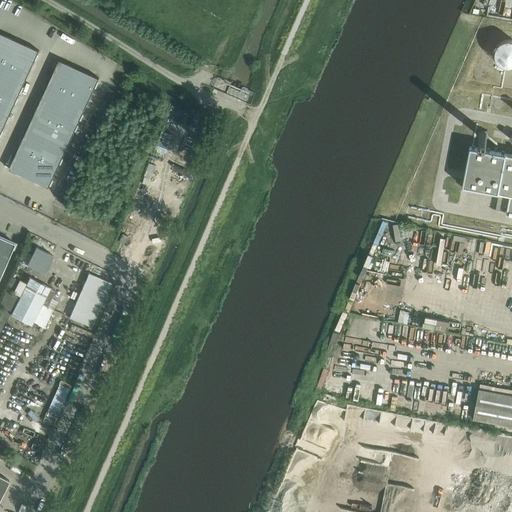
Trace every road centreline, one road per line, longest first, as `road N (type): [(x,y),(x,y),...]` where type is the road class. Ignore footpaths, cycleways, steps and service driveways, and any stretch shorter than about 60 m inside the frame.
road 1 (unclassified): [(32,511),(124,288)]
road 2 (unclassified): [(244,111),(48,0)]
road 3 (unclassified): [(0,206),(114,264),(124,288)]
